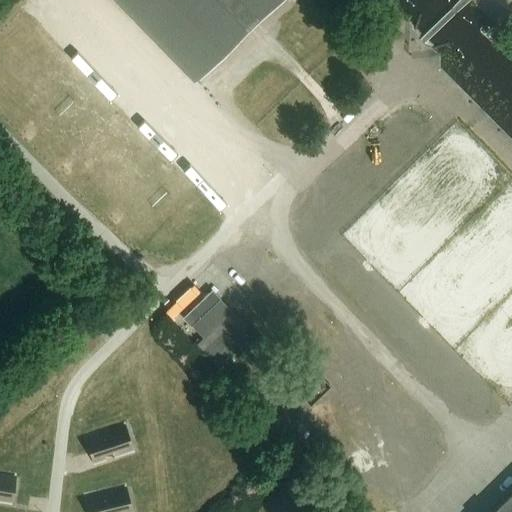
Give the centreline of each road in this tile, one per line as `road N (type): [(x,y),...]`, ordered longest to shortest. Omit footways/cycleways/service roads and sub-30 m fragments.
road 1 (unclassified): [(160,296),(0,132)]
road 2 (residential): [(511,161),(410,55)]
